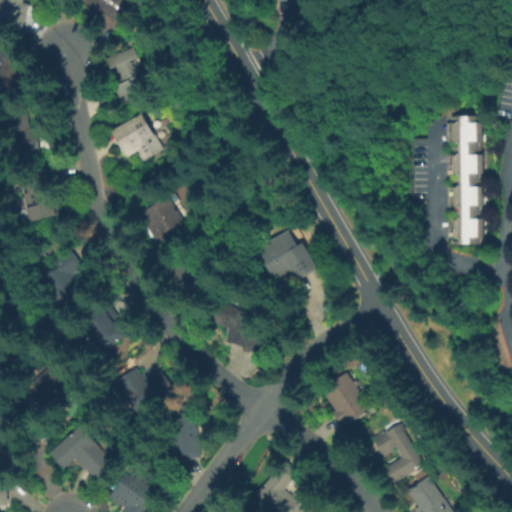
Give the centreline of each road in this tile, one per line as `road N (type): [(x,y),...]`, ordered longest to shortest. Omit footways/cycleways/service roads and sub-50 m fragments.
road 1 (tertiary): [(511,481),(419,371),(200,0)]
road 2 (residential): [(259,405),(176,335),(110,240),(91,187),(65,42)]
road 3 (residential): [(183,511),(293,365),(377,305)]
road 4 (residential): [(379,511),(343,471),(259,405)]
